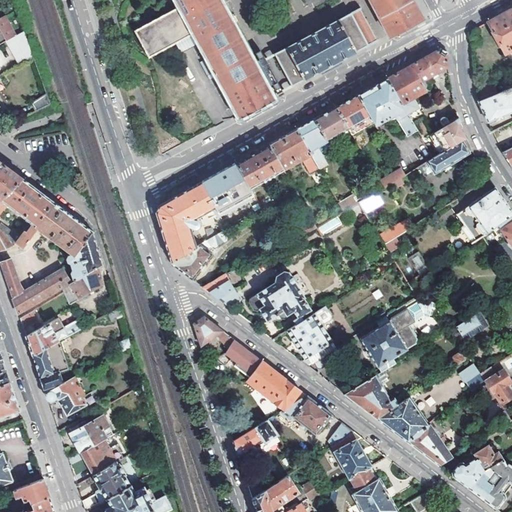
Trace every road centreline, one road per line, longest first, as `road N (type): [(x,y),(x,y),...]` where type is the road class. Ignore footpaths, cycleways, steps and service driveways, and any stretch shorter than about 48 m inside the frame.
road 1 (residential): [(171,301),(211,306),(480,511)]
road 2 (residential): [(192,160),(443,26)]
road 3 (residential): [(72,511),(0,300)]
road 4 (residential): [(171,301),(238,511)]
road 5 (residential): [(72,0),(131,182)]
road 6 (residential): [(511,183),(468,101),(453,21)]
